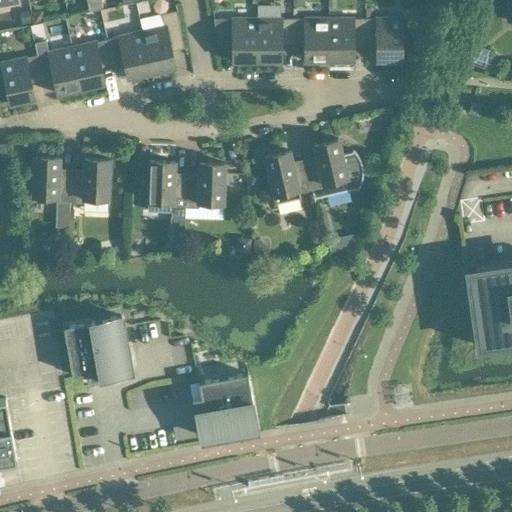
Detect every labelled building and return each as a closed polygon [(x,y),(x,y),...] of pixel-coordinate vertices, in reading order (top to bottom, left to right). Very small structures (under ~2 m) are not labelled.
[(177,10),(162,13),(164,25),(142,30),(152,72),(176,67),(172,50),(184,48),(179,23),(179,19),(177,10)] [(376,18),(365,18),(365,43),(376,43),(376,60),(402,60),(401,16),(376,17),(376,18)] [(257,61),(257,17),(232,17),(232,18),(213,18),(218,43),(232,43),(232,61),(257,61)] [(282,43),(293,43),(293,18),(281,18),(281,17),(257,17),(257,61),(282,61),(282,43)] [(329,60),(329,17),(304,17),(304,18),(293,18),(293,43),(304,43),(304,61),(329,60)] [(354,43),(365,43),(365,18),(353,18),(353,17),(329,17),(329,60),(354,60),(354,43)] [(152,72),(142,30),(118,36),(107,39),(113,63),(124,61),(127,78),(152,72)] [(102,66),(113,63),(107,39),(96,41),(96,40),(72,45),(81,88),(105,83),(102,66)] [(81,88),(72,45),(47,51),(48,52),(37,55),(42,79),(53,77),(57,93),(81,88)] [(476,51),(472,62),(483,66),(488,55),(476,51)] [(31,82),(42,79),(37,55),(26,57),(25,56),(1,61),(10,104),(35,98),(31,82)] [(481,105),(474,103),(471,102),(468,112),(478,115),(481,105)] [(317,160),(305,163),(312,191),(325,188),(324,183),(347,177),(338,138),(313,144),(317,160)] [(0,143),(0,169),(11,168),(7,142),(0,143)] [(300,194),(312,191),(305,163),(293,166),(290,150),(265,156),(276,203),(301,197),(300,194)] [(56,202),(70,203),(71,173),(59,173),(59,157),(34,156),(33,196),(57,197),(56,202)] [(83,173),(71,173),(70,203),(84,203),(84,197),(108,198),(109,158),(84,157),(83,173)] [(134,159),(133,178),(144,178),(145,160),(134,159)] [(172,206),(185,207),(186,177),(174,177),(175,161),(149,160),(148,200),(172,201),(172,206)] [(198,178),(186,177),(185,207),(199,207),(199,202),(223,203),(224,163),(199,162),(198,178)] [(511,341),(511,261),(466,268),(477,347),(511,341)] [(122,315),(92,320),(63,325),(72,374),(88,371),(89,381),(91,381),(90,380),(117,375),(116,373),(114,367),(130,364),(122,315)] [(258,430),(247,372),(199,381),(201,396),(192,398),(192,399),(193,399),(198,426),(199,425),(206,423),(209,439),(258,430)] [(0,459),(16,456),(6,397),(0,397),(0,459)]
